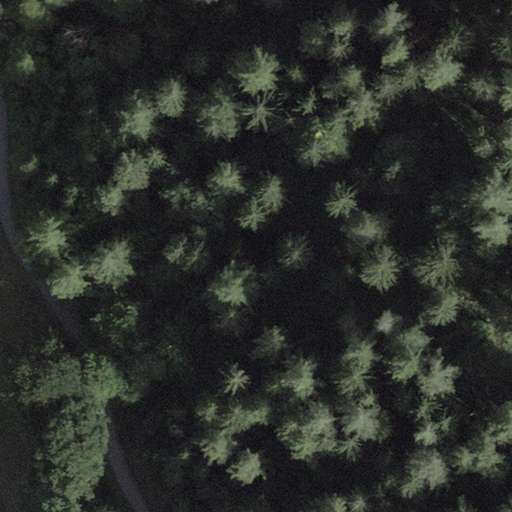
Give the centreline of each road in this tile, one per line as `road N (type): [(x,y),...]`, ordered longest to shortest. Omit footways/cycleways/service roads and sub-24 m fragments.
road 1 (unclassified): [(140,511),(120,473),(95,373),(12,231),(0,130)]
road 2 (track): [(0,130),(3,511)]
